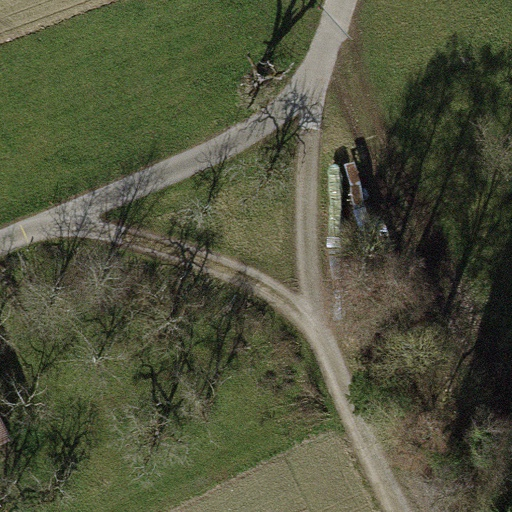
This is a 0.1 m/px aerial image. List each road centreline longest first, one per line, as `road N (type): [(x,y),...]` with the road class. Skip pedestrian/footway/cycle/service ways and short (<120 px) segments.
road 1 (track): [(0,256),(317,110)]
road 2 (track): [(313,317),(317,110),(353,0)]
road 3 (track): [(54,231),(208,264),(313,317)]
road 4 (track): [(406,511),(313,317)]
